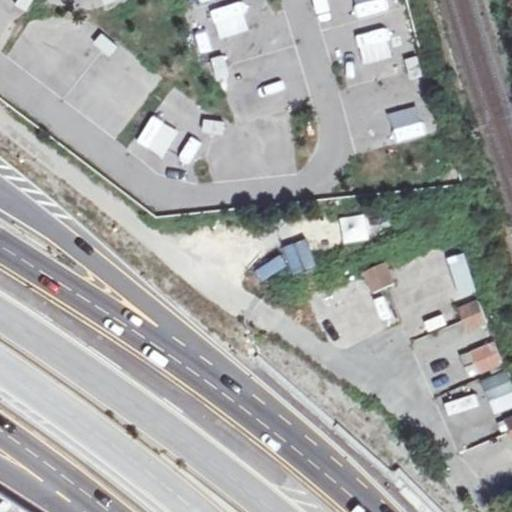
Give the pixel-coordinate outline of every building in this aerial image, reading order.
[(240,59),(263,52),(255,25),(232,32),(240,59)] [(21,67),(49,86),(66,61),(38,42),(21,67)] [(357,54),(367,78),(382,72),(372,48),(357,54)] [(115,88),(140,107),(159,81),(134,62),(115,88)] [(176,99),(156,124),(180,143),(200,118),(176,99)] [(425,103),(395,110),(402,140),(432,133),(425,103)] [(466,253),(449,259),(459,291),(475,286),(466,253)] [(387,263),(364,273),(372,292),(395,283),(387,263)] [(480,304),(460,312),(468,332),(488,324),(480,304)] [(494,343),(461,355),(470,378),(503,366),(494,343)] [(511,382),(507,370),(481,380),(494,416),(511,409),(511,382)]
